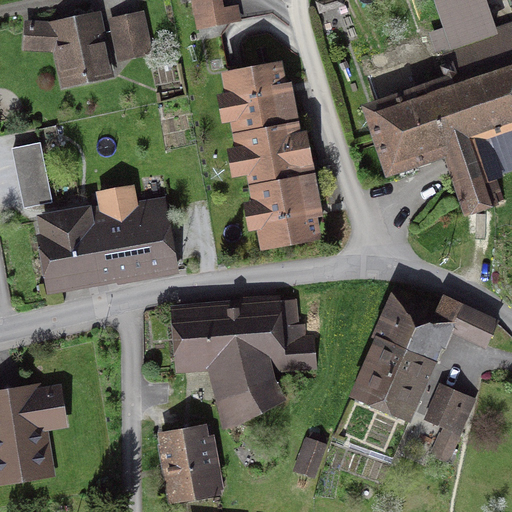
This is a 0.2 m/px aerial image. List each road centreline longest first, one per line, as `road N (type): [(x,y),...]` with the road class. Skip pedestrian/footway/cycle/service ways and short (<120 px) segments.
road 1 (residential): [(381,266),(298,20)]
road 2 (residential): [(130,299),(381,266)]
road 3 (residential): [(130,299),(135,511)]
road 4 (residential): [(381,266),(465,290),(511,321)]
road 5 (residential): [(8,328),(130,299)]
